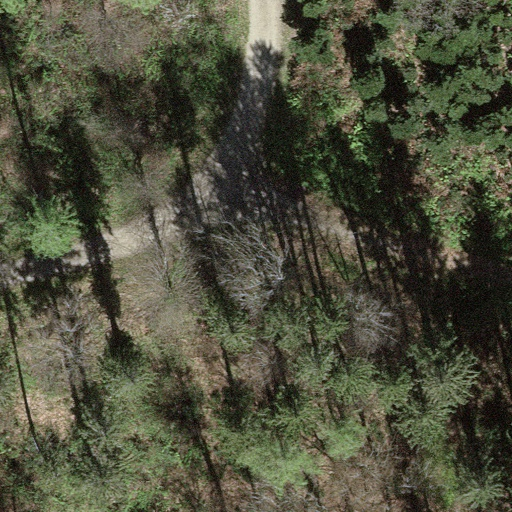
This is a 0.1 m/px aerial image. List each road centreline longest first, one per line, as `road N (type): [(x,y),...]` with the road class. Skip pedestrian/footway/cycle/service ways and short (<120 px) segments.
road 1 (track): [(212,175),(511,274)]
road 2 (track): [(212,175),(144,233),(0,277)]
road 3 (track): [(259,0),(264,36),(249,108),(212,175)]
